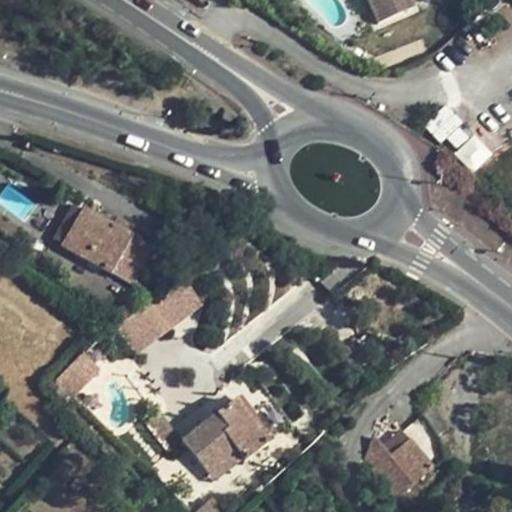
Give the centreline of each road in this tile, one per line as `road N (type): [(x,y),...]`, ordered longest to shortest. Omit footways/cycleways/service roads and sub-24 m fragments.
road 1 (tertiary): [(221,165),(0,92)]
road 2 (secondary): [(339,119),(218,63)]
